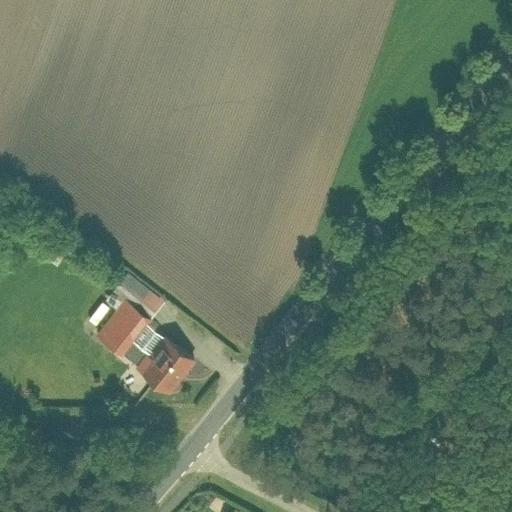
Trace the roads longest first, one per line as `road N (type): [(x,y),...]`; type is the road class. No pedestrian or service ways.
road 1 (tertiary): [(199,444),(511,49)]
road 2 (residential): [(199,444),(300,511)]
